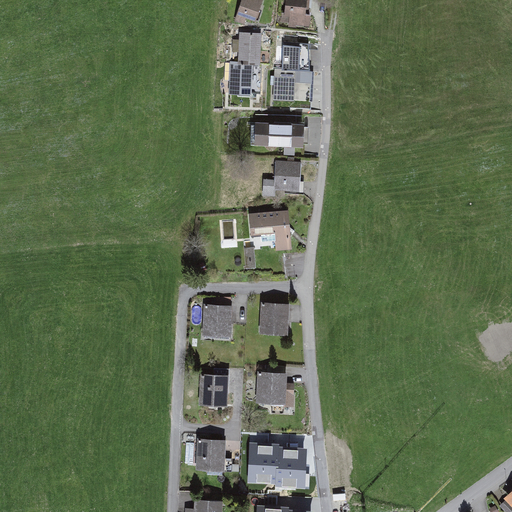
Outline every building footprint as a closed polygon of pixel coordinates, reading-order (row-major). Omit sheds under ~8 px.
[(266,0),(243,0),(237,20),(257,27),(266,0)] [(306,0),(286,0),(285,17),(290,18),(289,25),(310,28),(311,18),(305,17),(306,0)] [(262,35),(240,34),(239,64),(261,65),(262,35)] [(311,41),(283,40),(283,69),(311,70),(311,41)] [(252,67),(228,67),(228,95),(252,95),(252,67)] [(298,74),(275,72),(273,101),(295,103),(298,74)] [(305,128),(254,124),(253,146),(304,150),(305,128)] [(302,164),(276,163),(275,182),(265,181),(264,198),(275,199),(275,193),(301,194),(302,164)] [(288,211),(251,214),(253,236),(276,234),(278,252),(292,251),(288,211)] [(292,306),(261,304),(260,335),(291,336),(292,306)] [(235,305),(205,305),(206,339),(235,339),(235,305)] [(288,375),(260,374),(258,406),(287,407),(288,375)] [(234,377),(201,376),(200,408),(233,410),(234,377)] [(225,441),(200,441),(200,471),(225,470),(225,441)] [(292,443),(256,441),(255,470),(291,472),(292,443)] [(222,511),(223,501),(196,502),(196,510),(185,510),(184,511),(222,511)] [(511,511),(511,508),(506,502),(501,507),(505,511),(511,511)]
